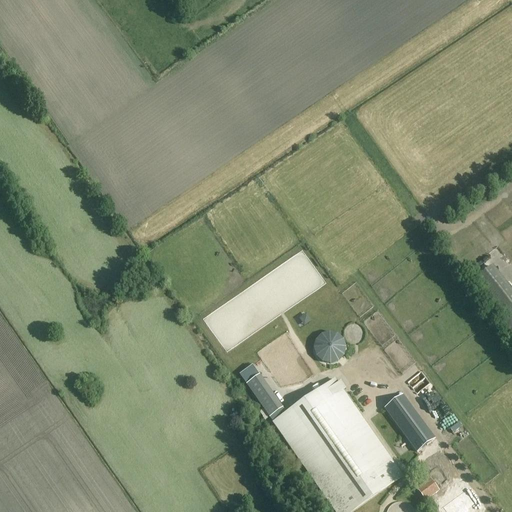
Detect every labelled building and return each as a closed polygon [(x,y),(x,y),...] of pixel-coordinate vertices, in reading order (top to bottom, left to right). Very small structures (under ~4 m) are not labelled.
[(460,234),(447,244),(453,251),(465,240),(460,234)] [(511,333),(511,294),(492,268),(474,283),(511,333)] [(409,383),(410,383),(408,388),(419,391),(422,380),(410,377),(409,383)] [(333,511),(348,511),(401,476),(343,391),(338,384),(335,379),(275,422),(272,423),(289,448),(325,499),(333,511)] [(403,396),(384,410),(416,453),(434,440),(435,439),(425,426),(416,413),(403,396)] [(397,447),(403,444),(395,429),(389,433),(397,447)] [(437,450),(421,461),(431,475),(447,465),(437,450)] [(416,489),(425,502),(439,492),(430,479),(416,489)] [(461,511),(464,511),(472,506),(471,504),(472,504),(477,500),(468,487),(467,487),(463,482),(442,497),(446,502),(445,503),(451,511),(460,511),(461,511)]
